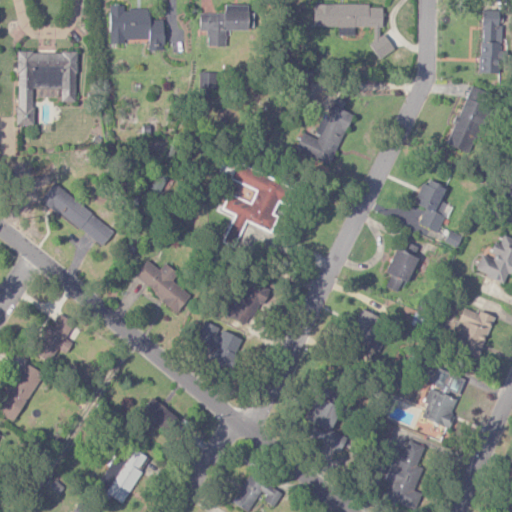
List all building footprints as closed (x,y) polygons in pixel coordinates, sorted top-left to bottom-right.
[(313,27),(338,27),(338,36),(354,36),(354,27),(373,27),(373,41),(368,44),(378,60),(393,50),(385,35),(381,35),(381,8),(369,8),(367,4),(313,4),(313,27)] [(108,6),(109,42),(148,41),(148,51),(163,51),(162,20),(149,21),(149,9),(123,10),(123,5),(108,6)] [(225,31),(248,31),(247,6),(224,6),(224,14),(199,14),(199,31),(207,31),(207,48),(225,48),(225,31)] [(479,74),(499,74),(500,10),(481,9),(479,74)] [(75,52),(17,52),(17,125),(32,125),(32,89),(60,89),(60,102),(75,102),(75,52)] [(445,144),(467,154),(487,108),(465,98),(445,144)] [(330,165),(351,114),(332,106),(327,119),(321,117),(313,137),(302,133),(295,151),(330,165)] [(245,221),(270,232),(277,216),(274,214),(286,185),(236,165),(230,179),(256,189),(251,203),(229,194),(222,210),(234,215),(222,243),(234,248),(245,221)] [(437,231),(443,215),(439,213),(444,201),(439,199),(444,188),(425,180),(415,203),(425,207),(418,223),(437,231)] [(102,246),(114,230),(53,184),(41,200),(102,246)] [(511,237),(502,234),(500,241),(496,240),(489,257),(481,254),(475,271),(507,282),(511,267),(511,237)] [(418,256),(395,246),(384,270),(407,280),(418,256)] [(171,279),(177,272),(164,262),(159,268),(146,258),(133,275),(176,311),(190,294),(171,279)] [(396,291),(402,278),(391,273),(385,286),(396,291)] [(250,326),(266,286),(245,278),(234,304),(227,301),(222,314),(250,326)] [(478,356),(493,316),(463,305),(458,320),(462,322),(453,347),(478,356)] [(365,349),(380,316),(361,308),(346,340),(365,349)] [(65,353),(72,341),(64,337),(73,322),(58,313),(51,325),(47,323),(31,351),(49,361),(56,348),(65,353)] [(242,338),(220,328),(204,320),(196,337),(217,347),(210,361),(228,369),(242,338)] [(41,371),(21,361),(0,401),(0,413),(15,421),(41,371)] [(419,415),(446,426),(458,399),(431,387),(419,415)] [(172,414),(152,396),(140,409),(160,427),(172,414)] [(382,479),(389,482),(383,497),(414,509),(420,492),(413,490),(422,467),(416,465),(424,445),(407,439),(403,451),(394,447),(382,479)] [(123,502),(141,470),(138,468),(145,455),(133,448),(124,463),(113,456),(96,487),(123,502)] [(281,493),(252,472),(232,498),(248,509),(258,495),(272,505),(281,493)] [(94,511),(77,503),(71,511),(94,511)]
